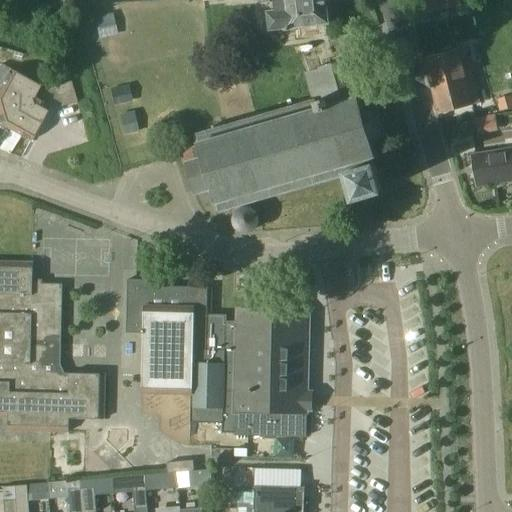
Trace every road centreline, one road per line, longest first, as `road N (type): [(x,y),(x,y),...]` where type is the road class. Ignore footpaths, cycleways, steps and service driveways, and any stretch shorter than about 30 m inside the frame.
road 1 (residential): [(459,233),(244,254),(0,174)]
road 2 (residential): [(487,511),(481,363),(459,233)]
road 3 (unclassified): [(459,233),(388,0)]
